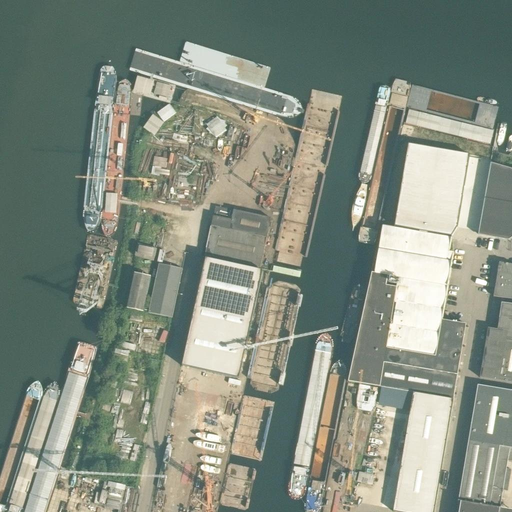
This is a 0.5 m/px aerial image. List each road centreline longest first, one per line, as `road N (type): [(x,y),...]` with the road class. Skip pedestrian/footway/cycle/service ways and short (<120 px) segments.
road 1 (unclassified): [(144,511),(194,259)]
road 2 (unclassified): [(445,511),(486,261)]
